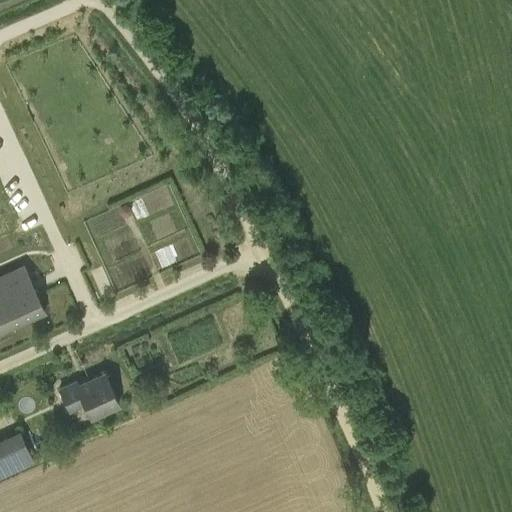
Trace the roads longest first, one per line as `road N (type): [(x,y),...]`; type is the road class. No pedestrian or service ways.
road 1 (track): [(382,511),(260,252),(178,102),(98,0)]
road 2 (track): [(260,252),(0,373)]
